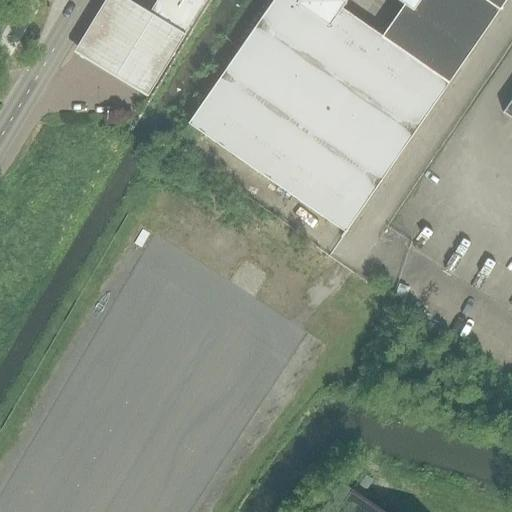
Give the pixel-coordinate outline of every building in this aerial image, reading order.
[(157,0),(148,15),(183,36),(204,0),(157,0)] [(342,10),(346,2),(343,0),(273,0),(186,123),(342,232),(340,235),(341,236),(447,84),(381,38),(381,37),(342,10)] [(447,84),(499,10),(483,0),(396,0),(403,6),(381,37),(381,38),(447,84)] [(483,0),(499,10),(505,0),(483,0)] [(511,97),(501,114),(511,121),(511,97)] [(376,511),(351,494),(337,511),(376,511)]
